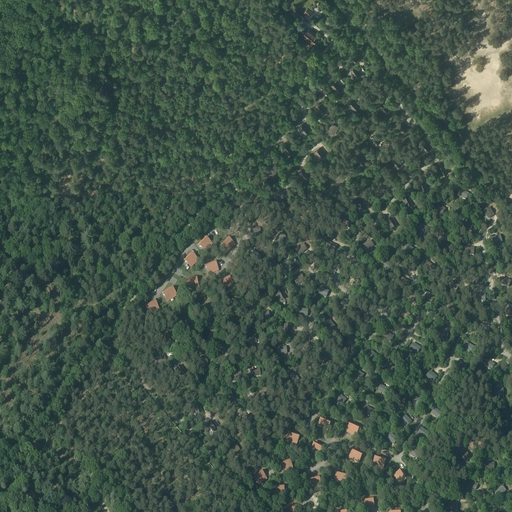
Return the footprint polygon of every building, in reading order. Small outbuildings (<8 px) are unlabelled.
[(303,13),(308,17),(312,12),(308,8),(303,13)] [(300,21),(303,17),(292,9),(288,16),(292,19),(293,19),(296,21),(297,19),(300,21)] [(309,29),(307,30),(306,30),(302,35),(312,43),(316,39),(314,37),(316,35),(309,29)] [(356,67),(350,70),(355,78),(361,74),(356,67)] [(336,81),(331,86),(337,93),(342,89),(336,81)] [(355,112),(360,107),(353,100),(348,105),(355,112)] [(390,108),(383,101),(378,106),(384,113),(390,108)] [(319,102),(314,107),(320,114),(326,110),(319,102)] [(402,121),(397,126),(402,133),(408,129),(402,121)] [(303,123),(298,127),(304,135),(309,130),(303,123)] [(335,135),(339,127),(333,123),(328,132),(335,135)] [(370,137),(374,145),(381,142),(376,134),(370,137)] [(425,141),(420,145),(426,153),(431,148),(425,141)] [(287,144),(282,148),(288,155),(293,151),(287,144)] [(325,155),(319,148),(314,152),(319,160),(325,155)] [(360,154),(355,159),(361,166),(367,161),(360,154)] [(397,168),(402,164),(396,157),(391,161),(397,168)] [(444,165),(438,168),(442,176),(448,173),(444,165)] [(265,175),(271,179),(277,171),(271,167),(265,175)] [(303,168),(298,172),(304,180),(309,175),(303,168)] [(339,173),(332,180),(336,185),(344,179),(339,173)] [(424,179),(418,182),(421,190),(428,188),(424,179)] [(381,184),(374,190),(378,195),(386,189),(381,184)] [(250,198),(256,202),(261,194),(255,190),(250,198)] [(281,190),(273,195),(276,201),(285,196),(281,190)] [(469,194),(460,190),(458,197),(466,200),(469,194)] [(408,199),(402,202),(406,210),(413,207),(408,199)] [(361,202),(355,205),(359,213),(365,210),(361,202)] [(438,205),(434,211),(442,216),(446,210),(438,205)] [(489,208),(483,212),(488,220),(494,216),(489,208)] [(352,223),(344,218),(341,224),(349,229),(352,223)] [(392,219),(386,223),(391,231),(397,227),(392,219)] [(464,222),(462,229),(471,232),(473,225),(464,222)] [(421,224),(420,225),(417,230),(424,235),(428,229),(421,224)] [(280,234),(275,241),(281,245),(286,238),(280,234)] [(500,236),(491,239),(494,245),(502,242),(500,236)] [(206,247),(208,248),(211,244),(204,238),(197,246),(203,250),(206,247)] [(229,247),(230,249),(234,245),(227,239),(220,246),(225,251),(229,247)] [(370,241),(362,246),(366,252),(374,247),(370,241)] [(443,241),(438,247),(446,253),(450,247),(443,241)] [(337,247),(328,242),(325,249),(334,253),(337,247)] [(307,250),(303,244),(295,250),(299,256),(307,250)] [(414,250),(406,245),(402,250),(410,256),(414,250)] [(256,251),(251,256),(259,262),(263,256),(256,251)] [(192,262),(193,264),(197,261),(190,254),(183,261),(188,266),(192,262)] [(380,267),(388,272),(392,266),(384,261),(380,267)] [(212,271),(213,273),(218,271),(214,262),(205,266),(207,273),(212,271)] [(352,262),(351,269),(360,271),(361,264),(352,262)] [(428,263),(424,269),(432,274),(436,268),(428,263)] [(284,266),(275,264),(273,270),(282,273),(284,266)] [(301,275),(293,279),(296,286),(304,282),(301,275)] [(192,286),(193,288),(198,287),(195,277),(185,280),(187,287),(192,286)] [(227,285),(228,288),(232,286),(228,277),(219,281),(222,288),(227,285)] [(402,278),(399,285),(407,289),(410,282),(402,278)] [(502,278),(500,284),(508,288),(511,282),(502,278)] [(451,282),(448,288),(456,292),(459,286),(451,282)] [(329,292),(320,288),(318,295),(326,298),(329,292)] [(369,294),(377,298),(381,292),(373,288),(369,294)] [(171,298),(172,300),(176,297),(171,289),(162,295),(166,301),(171,298)] [(281,291),(275,294),(279,302),(286,299),(281,291)] [(435,299),(426,294),(423,300),(431,305),(435,299)] [(241,301),(232,299),(230,307),(239,308),(241,301)] [(346,300),(341,305),(347,311),(352,307),(346,300)] [(152,311),(154,313),(158,311),(154,302),(144,307),(148,313),(152,311)] [(198,307),(200,314),(209,311),(207,305),(198,307)] [(449,307),(446,313),(455,317),(457,311),(449,307)] [(308,310),(299,309),(298,316),(307,317),(308,310)] [(402,310),(399,317),(407,321),(410,315),(402,310)] [(268,312),(259,315),(261,322),(270,319),(268,312)] [(367,316),(361,320),(367,328),(372,324),(367,316)] [(185,317),(180,322),(186,329),(191,324),(185,317)] [(324,325),(330,332),(335,327),(329,320),(324,325)] [(481,325),(479,332),(488,334),(490,327),(481,325)] [(391,343),(394,337),(386,332),(382,338),(391,343)] [(170,333),(164,336),(168,344),(174,342),(170,333)] [(245,340),(247,347),(257,344),(254,337),(245,340)] [(350,341),(345,346),(352,353),(357,348),(350,341)] [(306,342),(301,346),(307,354),(313,349),(306,342)] [(219,343),(215,348),(223,353),(227,347),(219,343)] [(417,354),(421,348),(413,343),(409,349),(417,354)] [(466,343),(462,349),(471,353),(474,347),(466,343)] [(378,357),(371,351),(367,357),(374,363),(378,357)] [(164,356),(155,358),(157,365),(166,363),(164,356)] [(333,364),(326,358),(322,364),(329,370),(333,364)] [(197,360),(198,367),(208,365),(206,359),(197,360)] [(487,360),(483,366),(491,371),(495,365),(487,360)] [(456,370),(465,373),(467,366),(458,363),(456,370)] [(180,366),(174,370),(180,378),(186,374),(180,366)] [(389,366),(386,372),(395,376),(398,370),(389,366)] [(259,370),(250,371),(251,378),(260,376),(259,370)] [(364,376),(356,370),(352,376),(360,381),(364,376)] [(426,377),(433,383),(438,378),(430,372),(426,377)] [(288,377),(292,384),(299,380),(294,373),(288,377)] [(381,385),(377,391),(385,396),(389,390),(381,385)] [(254,395),(255,402),(265,400),(263,394),(254,395)] [(346,400),(339,394),(335,400),(342,406),(346,400)] [(238,399),(229,396),(226,402),(235,406),(238,399)] [(412,403),(420,408),(424,401),(415,397),(412,403)] [(304,400),(301,406),(310,410),(312,403),(304,400)] [(193,408),(195,417),(202,415),(200,406),(193,408)] [(366,407),(363,413),(371,418),(375,411),(366,407)] [(431,414),(438,420),(443,415),(435,408),(431,414)] [(243,414),(241,421),(250,424),(253,418),(243,414)] [(400,421),(407,427),(412,422),(405,415),(400,421)] [(322,419),(319,425),(323,427),(322,430),(327,432),(331,423),(322,419)] [(206,426),(213,433),(218,428),(211,421),(206,426)] [(352,433),(351,435),(355,437),(359,428),(350,424),(347,431),(352,433)] [(417,434),(425,439),(429,433),(421,428),(417,434)] [(292,441),(291,444),(296,445),(299,436),(289,433),(286,439),(292,441)] [(386,439),(394,446),(398,440),(391,434),(386,439)] [(316,452),(315,454),(319,456),(324,448),(315,443),(312,449),(316,452)] [(235,445),(228,452),(233,457),(239,451),(235,445)] [(413,449),(409,455),(417,460),(421,454),(413,449)] [(355,459),(354,461),(358,463),(363,454),(353,450),(350,456),(355,459)] [(458,457),(461,463),(470,459),(467,453),(458,457)] [(379,465),(378,467),(383,469),(386,460),(376,456),(373,463),(379,465)] [(286,468),(287,470),(292,469),(288,459),(278,463),(281,470),(286,468)] [(251,477),(256,483),(260,480),(262,482),(266,479),(260,471),(251,477)] [(399,480),(397,481),(400,485),(408,480),(402,471),(396,475),(397,476),(399,480)] [(337,472),(335,479),(340,481),(340,483),(345,484),(347,475),(337,472)] [(315,485),(316,488),(321,486),(318,477),(308,479),(310,486),(315,485)] [(467,487),(476,491),(478,485),(470,481),(467,487)] [(272,487),(273,494),(278,493),(278,496),(284,495),(283,486),(272,487)] [(499,497),(506,492),(502,486),(494,492),(499,497)] [(368,506),(369,509),(374,508),(373,498),(363,499),(364,507),(368,506)] [(457,503),(448,504),(448,511),(458,510),(457,503)]
